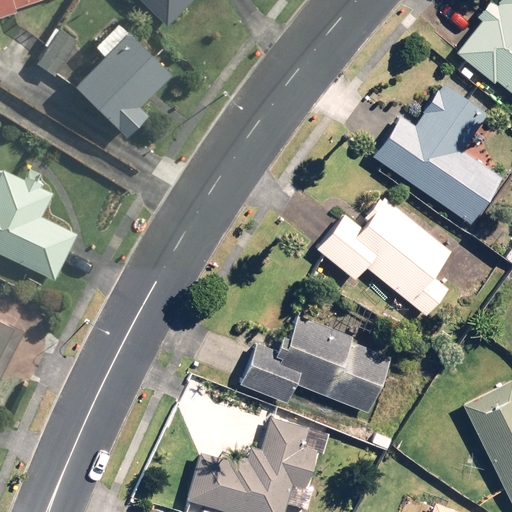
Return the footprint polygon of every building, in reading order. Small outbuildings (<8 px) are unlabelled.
[(29,0),(0,0),(0,15),(15,11),(13,5),(29,0)] [(137,0),(165,27),(191,0),(137,0)] [(511,0),(493,0),(452,52),(511,100),(511,0)] [(19,27),(4,45),(24,62),(39,44),(19,27)] [(78,43),(56,29),(32,68),(53,82),(78,43)] [(136,106),(167,75),(125,32),(73,84),(125,137),(146,117),(136,106)] [(481,114),(436,83),(412,117),(398,108),(366,155),(467,224),(499,176),(458,148),(481,114)] [(0,255),(51,280),(75,232),(37,214),(48,193),(0,169),(0,255)] [(354,225),(340,213),(312,246),(349,277),(360,264),(423,317),(446,290),(425,273),(445,250),(380,194),(354,225)] [(278,350),(251,341),(236,384),(283,400),(288,386),(363,412),(383,354),(344,341),(347,335),(290,315),(278,350)] [(511,511),(511,378),(511,376),(454,403),(507,511),(511,511)] [(222,511),(280,511),(288,485),(300,488),(310,451),(298,448),(303,428),(264,417),(250,469),(194,453),(181,501),(222,511)] [(456,511),(430,501),(425,511),(456,511)]
